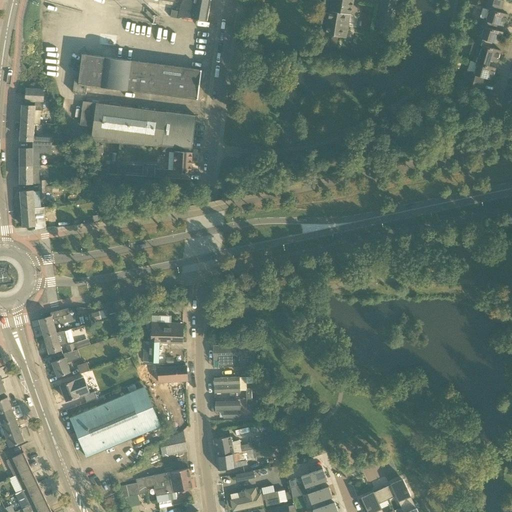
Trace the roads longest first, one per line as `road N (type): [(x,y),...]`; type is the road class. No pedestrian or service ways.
road 1 (residential): [(211,511),(199,314),(232,0)]
road 2 (secondary): [(27,287),(223,255),(353,222)]
road 3 (secondary): [(353,222),(260,221),(25,264)]
road 4 (secondary): [(84,511),(21,349)]
road 5 (secondary): [(353,222),(511,189)]
